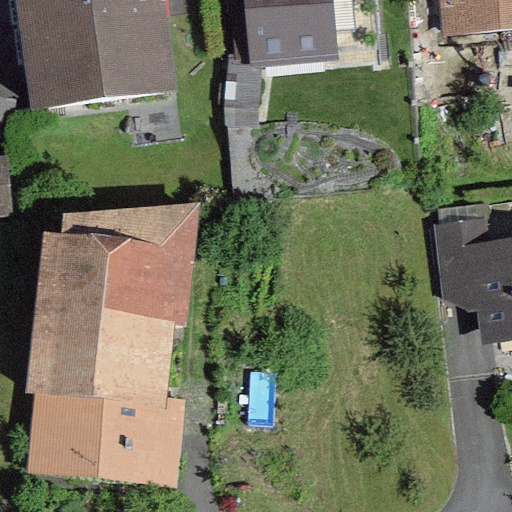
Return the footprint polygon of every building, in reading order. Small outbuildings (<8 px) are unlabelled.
[(25,0),(41,110),(168,93),(154,0),(25,0)] [(375,0),(215,0),(221,61),(260,58),(260,59),(379,50),(375,0)] [(511,0),(445,0),(449,34),(511,28),(511,0)] [(0,154),(10,154),(15,106),(0,104),(0,154)] [(5,165),(0,165),(0,215),(9,215),(5,165)] [(44,225),(22,479),(172,495),(199,215),(44,225)] [(511,333),(511,253),(485,257),(482,228),(442,232),(449,291),(486,287),(491,336),(511,333)]
